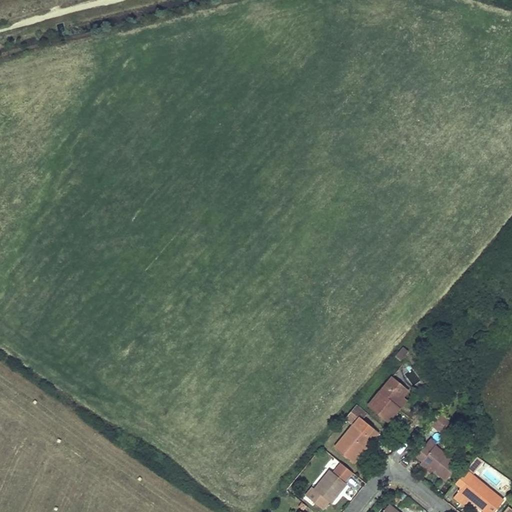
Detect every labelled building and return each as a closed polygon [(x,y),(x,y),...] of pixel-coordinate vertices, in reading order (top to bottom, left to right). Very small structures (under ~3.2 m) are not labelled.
[(400,350),(393,360),(397,363),(405,354),(400,350)] [(407,391),(390,377),(368,405),(387,421),(398,408),(395,405),(402,397),(407,391)] [(402,397),(395,405),(399,409),(406,401),(402,397)] [(448,420),(441,412),(432,424),(440,430),(448,420)] [(334,447),(351,460),(364,444),(369,438),(372,440),(378,432),(367,422),(359,416),(353,424),(334,447)] [(428,440),(424,445),(415,456),(421,461),(432,470),(445,480),(457,464),(434,445),(436,444),(429,439),(428,440)] [(364,444),(351,460),(354,462),(366,447),(364,444)] [(475,456),(465,469),(471,474),(482,461),(475,456)] [(430,472),(432,470),(421,461),(419,463),(430,472)] [(305,495),(322,509),(329,501),(331,502),(346,483),(329,469),(314,488),(312,487),(305,495)] [(460,488),(461,487),(471,495),(468,498),(483,510),(481,511),(492,511),(502,500),(471,474),(465,469),(454,483),(460,488)] [(466,501),(468,498),(471,495),(461,487),(460,488),(456,493),(466,501)] [(381,511),(399,511),(388,503),(381,511)]
